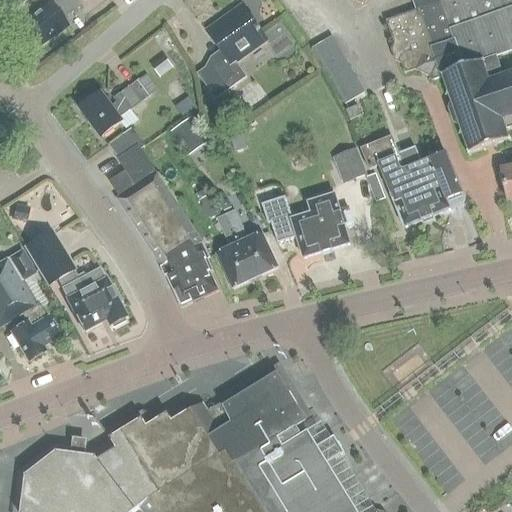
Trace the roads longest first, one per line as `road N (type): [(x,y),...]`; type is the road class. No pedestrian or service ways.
road 1 (residential): [(20,108),(141,270),(179,350)]
road 2 (residential): [(428,511),(326,373),(299,317)]
road 3 (tertiary): [(299,317),(511,272)]
road 4 (tertiary): [(0,417),(179,350)]
road 5 (residential): [(20,108),(149,0)]
road 6 (tertiary): [(179,350),(299,317)]
